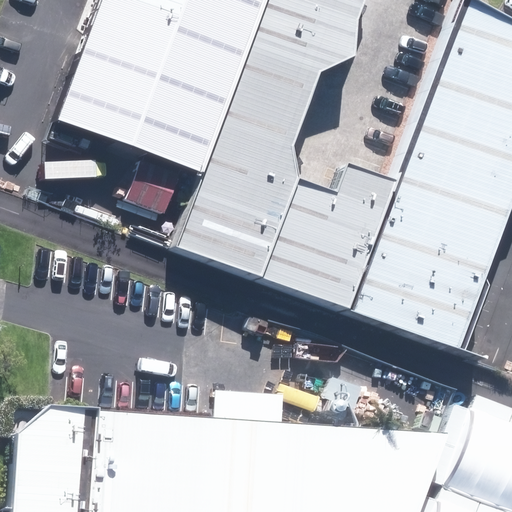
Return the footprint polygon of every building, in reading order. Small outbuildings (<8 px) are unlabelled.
[(258,0),(87,0),(41,128),(191,183),(258,0)] [(358,0),(262,0),(168,256),(253,287),(358,0)] [(511,26),(458,7),(343,317),(451,357),(511,192),(511,26)] [(380,219),(292,186),(255,285),(343,317),(380,219)] [(419,511),(444,442),(14,419),(8,511),(419,511)]
